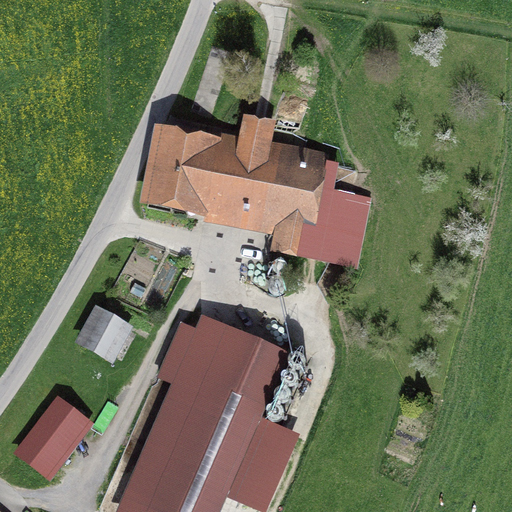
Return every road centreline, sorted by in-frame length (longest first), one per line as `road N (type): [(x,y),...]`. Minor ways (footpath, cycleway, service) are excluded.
road 1 (unclassified): [(0,394),(114,213),(200,0)]
road 2 (track): [(286,0),(511,37)]
road 3 (unknown): [(114,213),(207,251),(214,270),(196,300)]
